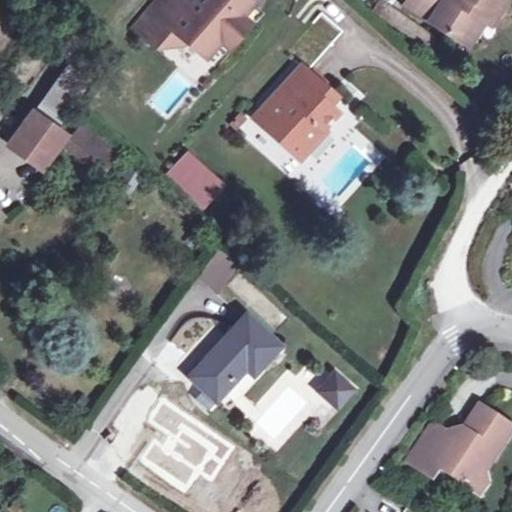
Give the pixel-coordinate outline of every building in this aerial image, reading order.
[(184,0),(153,0),(142,13),(167,34),(172,28),(188,41),(204,55),(218,40),(224,46),(245,21),(239,15),(250,2),(252,0),(251,0),(194,0),(190,5),(184,0)] [(407,0),(403,6),(459,40),(481,7),(495,15),(504,0),(407,0)] [(250,2),(239,15),(245,21),(224,46),(218,40),(204,55),(216,66),(262,13),(250,2)] [(481,7),(459,40),(469,47),(485,21),(490,24),(495,15),(481,7)] [(142,13),(131,27),(155,47),(184,45),(188,41),(172,28),(167,34),(142,13)] [(302,67),(276,94),(283,100),(308,73),(302,67)] [(39,108),(64,123),(90,83),(65,68),(39,108)] [(276,94),(259,112),(270,122),(264,129),(281,143),(287,137),(302,151),(323,128),(317,123),(331,107),(322,99),(329,91),(308,73),(283,100),(276,94)] [(252,119),(264,129),(270,122),(259,112),(252,119)] [(30,114),(11,142),(41,164),(61,135),(30,114)] [(82,125),(70,142),(104,167),(116,149),(82,125)] [(287,137),(281,143),(297,157),(302,151),(287,137)] [(205,209),(227,186),(189,149),(166,173),(205,209)] [(188,377),(203,390),(210,384),(220,394),(244,367),(251,374),(278,345),(244,314),(188,377)] [(332,375),(318,390),(335,404),(349,389),(332,375)] [(210,384),(203,390),(214,400),(220,394),(210,384)] [(472,411),(457,435),(461,443),(457,448),(451,445),(438,437),(436,440),(413,475),(429,485),(435,475),(465,492),(482,490),(482,476),(508,434),(472,411)] [(403,469),(413,475),(436,440),(426,433),(403,469)] [(457,435),(451,445),(457,448),(461,443),(457,435)]
